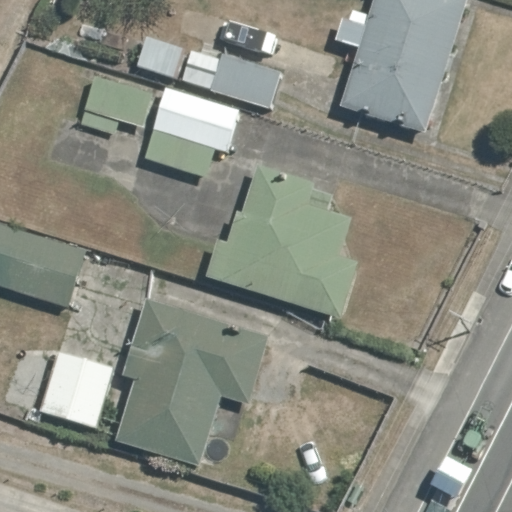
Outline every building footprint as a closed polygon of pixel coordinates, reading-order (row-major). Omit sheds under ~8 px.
[(470,2),(464,0),(370,0),(337,112),(428,139),(470,2)] [(182,11),(170,45),(152,39),(140,75),(177,88),(189,52),(209,58),(220,24),(182,11)] [(301,44),(249,29),(243,50),(295,65),(301,44)] [(280,73),(226,57),(214,98),(268,114),(280,73)] [(217,155),(227,158),(241,117),(168,92),(165,101),(96,78),(81,126),(117,137),(120,126),(153,136),(144,161),(207,183),(217,155)] [(259,169),(232,243),(220,239),(207,278),(219,282),(342,325),(361,269),(341,262),(344,254),(361,205),(259,169)] [(90,253),(0,226),(0,290),(72,312),(90,253)] [(273,340),(153,309),(117,448),(205,471),(223,402),(255,411),(273,340)] [(115,371),(59,356),(42,417),(98,433),(115,371)]
